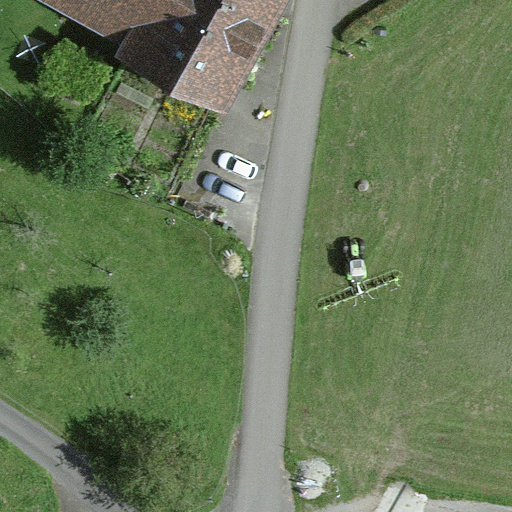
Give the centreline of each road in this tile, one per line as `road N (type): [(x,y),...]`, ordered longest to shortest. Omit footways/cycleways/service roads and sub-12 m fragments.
road 1 (unclassified): [(249,511),(313,0)]
road 2 (track): [(128,511),(0,426)]
